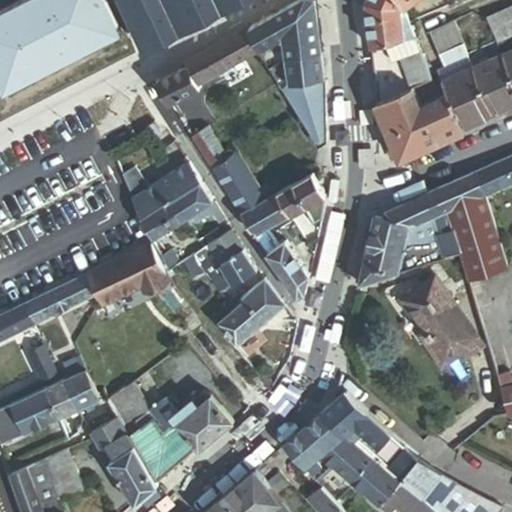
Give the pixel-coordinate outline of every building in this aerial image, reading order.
[(92,50),(88,41),(118,26),(106,0),(24,0),(0,12),(0,65),(9,83),(22,77),(25,83),(92,50)] [(122,0),(146,49),(208,17),(202,0),(122,0)] [(202,0),(208,17),(214,14),(210,0),(202,0)] [(236,2),(240,0),(210,0),(214,14),(236,2)] [(300,0),(248,29),(258,51),(282,37),(285,57),(320,50),(317,27),(315,1),(310,0),(300,0)] [(370,47),(416,36),(409,21),(403,7),(399,0),(366,0),(366,2),(369,34),(370,47)] [(497,41),(511,34),(511,6),(486,17),(497,41)] [(440,52),(462,42),(452,20),(430,30),(440,52)] [(189,65),(199,83),(258,51),(248,29),(222,43),(187,62),(189,65)] [(412,86),(433,78),(416,36),(370,47),(371,61),(372,81),(374,103),(412,86)] [(446,66),(468,57),(462,42),(440,52),(446,66)] [(511,77),(511,49),(502,54),(511,77)] [(322,65),(320,50),(285,57),(268,66),(282,87),(289,83),(324,78),(322,65)] [(492,114),(511,105),(511,77),(502,54),(472,67),(492,114)] [(170,102),(201,88),(199,83),(189,65),(177,71),(157,81),(170,102)] [(461,127),(492,114),(472,67),(441,80),(447,94),(461,127)] [(318,146),(327,141),(326,123),(324,99),(324,78),(289,83),(282,87),(318,146)] [(464,133),(461,127),(447,94),(420,106),(412,86),(374,103),(399,161),(464,133)] [(154,139),(162,134),(155,122),(146,127),(154,139)] [(242,212),(267,198),(236,151),(227,157),(208,126),(193,136),(242,212)] [(459,251),(469,281),(508,269),(486,194),(511,182),(511,154),(440,186),(447,212),(453,230),(459,251)] [(173,198),(201,180),(188,162),(147,188),(135,167),(124,172),(133,198),(143,216),(173,198)] [(314,220),(322,217),(325,197),(313,173),(267,198),(242,212),(255,233),(270,224),(305,206),(314,220)] [(218,223),(223,219),(218,211),(219,210),(201,180),(173,198),(185,218),(191,215),(196,224),(213,213),(218,223)] [(445,256),(459,251),(453,230),(438,235),(433,217),(447,212),(440,186),(375,214),(369,244),(360,284),(414,266),(414,254),(428,252),(427,242),(439,238),(445,256)] [(156,237),(185,218),(173,198),(143,216),(156,237)] [(438,235),(453,230),(447,212),(433,217),(438,235)] [(152,239),(156,237),(143,216),(139,219),(152,239)] [(306,294),(309,277),(284,241),(282,242),(270,224),(255,233),(277,267),(299,297),(306,294)] [(206,273),(207,274),(245,247),(236,234),(232,229),(197,252),(194,253),(197,257),(206,273)] [(308,242),(314,254),(318,237),(308,242)] [(89,271),(103,303),(141,284),(144,291),(168,278),(152,239),(89,271)] [(176,253),(181,262),(194,253),(197,252),(193,244),(176,253)] [(169,268),(181,262),(176,253),(172,247),(161,254),(169,268)] [(231,281),(233,284),(259,267),(251,256),(245,247),(207,274),(217,290),(231,281)] [(194,280),(206,273),(197,257),(184,264),(194,280)] [(33,324),(97,294),(86,272),(23,303),(33,324)] [(468,357),(485,346),(436,276),(403,299),(427,333),(424,335),(444,364),(464,350),(468,357)] [(219,320),(238,344),(286,305),(264,278),(242,296),(244,300),(219,320)] [(0,314),(0,340),(33,324),(23,303),(0,314)] [(110,400),(127,387),(95,325),(88,327),(88,331),(90,338),(79,342),(110,400)] [(70,376),(78,373),(71,357),(63,361),(70,376)] [(78,409),(99,400),(86,369),(78,373),(70,376),(65,378),(78,409)] [(501,387),(511,383),(511,377),(510,371),(498,374),(501,387)] [(59,417),(78,409),(65,378),(46,387),(59,417)] [(510,414),(511,413),(511,383),(501,387),(510,414)] [(0,409),(0,440),(1,443),(59,417),(46,387),(12,402),(13,404),(0,409)] [(135,419),(144,413),(130,388),(127,387),(110,400),(117,415),(120,413),(157,479),(195,447),(200,452),(224,431),(235,422),(213,395),(201,392),(177,412),(171,405),(139,427),(135,419)] [(393,448),(398,442),(365,413),(345,392),(333,403),(322,411),(341,435),(343,434),(355,444),(364,433),(380,447),(381,447),(387,452),(392,447),(393,448)] [(439,511),(423,497),(403,479),(399,483),(355,444),(343,434),(341,435),(322,411),(313,419),(303,428),(325,452),(321,456),(384,511),(391,511),(395,508),(398,511),(439,511)] [(136,505),(157,486),(117,415),(98,428),(92,432),(95,438),(103,449),(112,444),(119,455),(110,461),(136,505)] [(315,462),(321,456),(325,452),(303,428),(295,434),(283,444),(315,477),(323,469),(315,462)] [(389,466),(402,478),(420,458),(405,448),(389,466)] [(65,498),(85,491),(69,449),(45,458),(53,478),(61,500),(65,498)] [(403,479),(423,497),(443,476),(420,458),(402,478),(403,479)] [(65,511),(61,500),(53,478),(46,480),(38,461),(11,472),(18,494),(24,511),(65,511)] [(291,511),(256,467),(249,473),(243,479),(228,491),(218,500),(203,511),(291,511)] [(423,497),(439,511),(448,511),(466,489),(456,483),(443,476),(423,497)] [(320,511),(347,511),(323,486),(307,497),(320,511)] [(479,495),(466,489),(448,511),(499,511),(502,507),(479,495)] [(65,511),(70,511),(65,498),(61,500),(65,511)]
